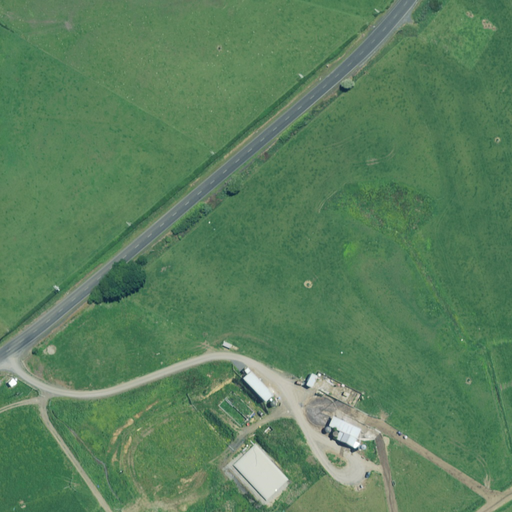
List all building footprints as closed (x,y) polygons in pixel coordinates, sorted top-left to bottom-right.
[(474,33),(457,21),(452,28),(454,30),(449,37),(464,47),(466,43),(470,46),(472,43),(469,41),(474,33)] [(435,41),(423,31),(418,37),(430,47),(435,41)] [(479,50),(474,46),(470,52),(474,55),(479,50)] [(270,395),(248,372),(240,379),(262,402),(270,395)] [(315,376),(309,373),(304,385),(309,388),(315,376)] [(14,383),(11,378),(6,382),(9,387),(14,383)] [(358,429),(331,416),(326,426),(338,431),(334,439),(350,447),(358,429)]
